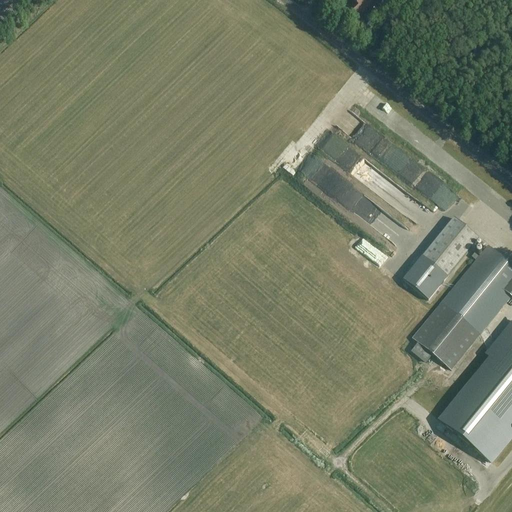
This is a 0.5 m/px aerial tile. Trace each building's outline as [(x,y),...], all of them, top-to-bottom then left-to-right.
[(349,0),(354,5),(346,13),(355,24),(382,0),(349,0)] [(368,107),(395,129),(400,124),(404,127),(409,120),(379,95),(368,107)] [(397,168),(406,157),(356,118),(348,128),(365,142),(369,137),(375,141),(370,147),(397,168)] [(410,143),(436,162),(436,139),(430,147),(430,141),(433,137),(417,125),(412,125),(412,129),(409,134),(408,139),(413,139),(410,143)] [(340,135),(328,147),(348,166),(359,154),(340,135)] [(447,198),(437,191),(433,197),(453,211),(462,199),(451,192),(447,198)] [(454,220),(404,282),(428,302),(478,239),(454,220)] [(394,250),(398,257),(403,254),(400,247),(394,250)] [(481,335),(511,298),(511,299),(511,267),(488,247),(413,339),(452,370),(481,335)] [(511,439),(511,327),(486,358),(491,362),(441,423),(491,465),(511,439)] [(327,495),(334,490),(329,482),(321,487),(327,495)]
